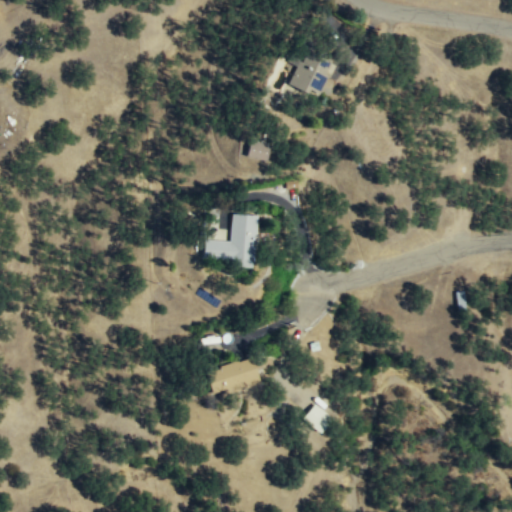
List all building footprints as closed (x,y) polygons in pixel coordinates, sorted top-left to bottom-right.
[(334,63),(306,50),(290,87),(309,96),(311,92),(319,96),(334,63)] [(271,146),(252,141),(247,157),(267,162),(271,146)] [(257,213),(233,212),(232,239),(205,238),(204,259),(255,261),(257,213)] [(259,381),(253,357),(205,370),(212,394),(259,381)] [(320,433),(332,418),(320,409),(323,405),(316,399),(302,418),(320,433)]
